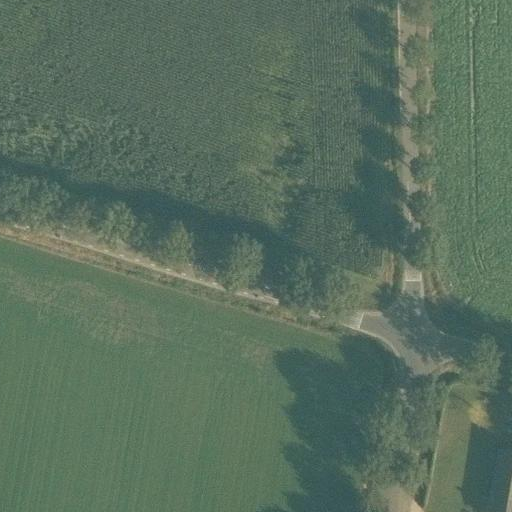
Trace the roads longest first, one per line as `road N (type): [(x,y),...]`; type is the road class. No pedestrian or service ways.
road 1 (unclassified): [(405,319),(0,202)]
road 2 (unclassified): [(405,319),(398,0)]
road 3 (unclassified): [(377,511),(405,319)]
